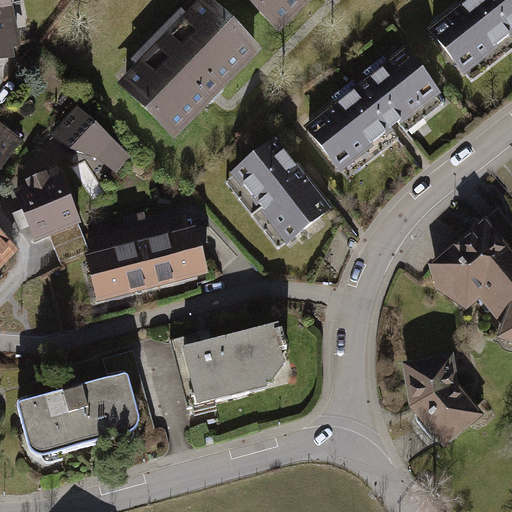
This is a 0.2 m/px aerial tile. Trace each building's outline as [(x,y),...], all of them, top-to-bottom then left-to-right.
[(0,0),(0,63),(14,61),(13,50),(24,47),(14,0),(0,0)] [(323,0),(242,0),(284,40),(323,0)] [(511,0),(475,0),(430,36),(464,78),(511,40),(511,0)] [(266,61),(208,6),(123,94),(181,150),(266,61)] [(407,54),(306,134),(339,176),(440,96),(407,54)] [(73,107),(48,137),(68,154),(93,159),(114,177),(132,157),(73,107)] [(0,171),(22,143),(0,125),(0,171)] [(275,141),(230,176),(286,247),(331,212),(275,141)] [(28,185),(18,200),(36,241),(49,237),(55,250),(85,238),(59,173),(28,185)] [(95,260),(87,262),(98,305),(212,277),(202,233),(193,235),(189,222),(159,229),(154,210),(115,220),(119,239),(91,246),(95,260)] [(511,249),(492,225),(433,272),(438,297),(470,318),(484,308),(507,336),(503,347),(511,351),(511,249)] [(18,249),(0,231),(0,264),(2,266),(18,249)] [(274,326),(181,352),(198,409),(280,385),(289,372),(283,351),(291,349),(285,330),(276,332),(274,326)] [(109,384),(25,408),(39,453),(43,458),(47,461),(54,462),(141,437),(146,433),(148,428),(149,420),(130,356),(102,364),(109,384)] [(457,363),(407,370),(413,413),(446,455),(487,420),(463,391),(457,363)]
